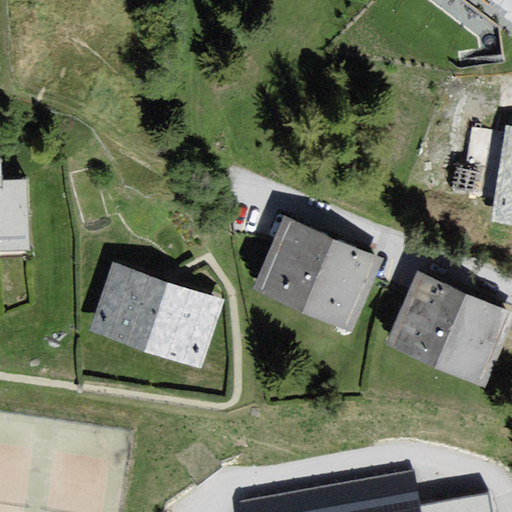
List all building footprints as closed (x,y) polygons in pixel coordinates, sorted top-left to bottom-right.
[(511,0),(487,0),(511,18),(511,0)] [(511,132),(507,132),(492,236),(511,238),(511,132)] [(31,181),(0,179),(0,261),(31,261),(31,181)] [(345,337),(376,267),(274,223),(244,292),(345,337)] [(197,373),(222,301),(108,263),(84,335),(197,373)] [(472,391),(505,320),(408,274),(374,346),(472,391)] [(237,511),(490,511),(488,497),(419,508),(413,476),(237,509),(237,511)]
